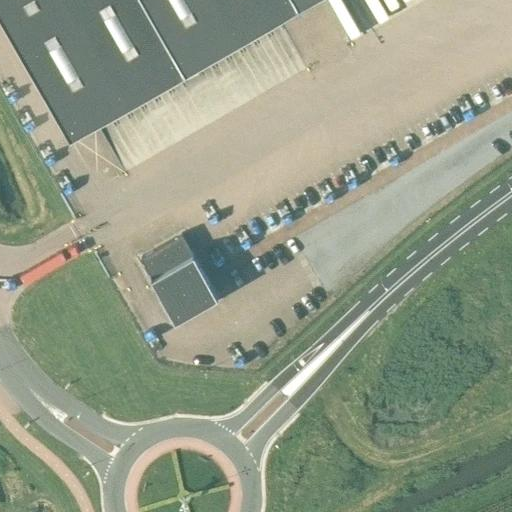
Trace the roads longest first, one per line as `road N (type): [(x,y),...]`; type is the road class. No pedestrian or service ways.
road 1 (unknown): [(0,55),(155,338),(176,347),(195,343),(511,134)]
road 2 (primary): [(511,199),(343,338)]
road 3 (primary): [(248,463),(343,338)]
road 4 (primary): [(343,338),(223,436)]
